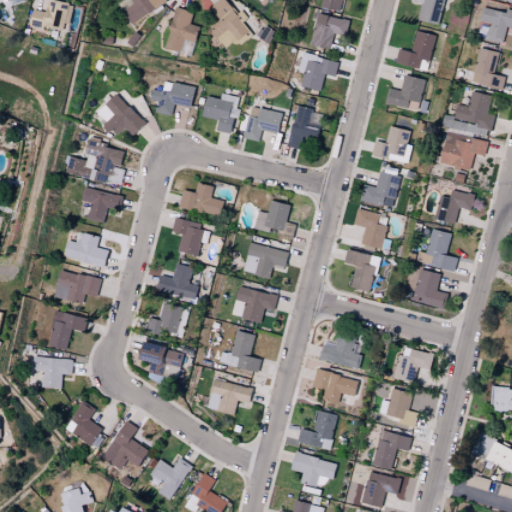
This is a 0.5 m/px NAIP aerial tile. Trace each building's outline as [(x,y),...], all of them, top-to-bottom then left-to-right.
[(30,25),(63,31),(68,3),(53,0),(47,0),(46,12),(33,9),(30,25)] [(227,0),(220,0),(210,9),(220,21),(209,31),(225,49),(248,30),(241,22),(244,19),(227,0)] [(341,0),(320,0),(320,8),(341,9),(341,0)] [(440,1),(419,0),(418,21),(439,22),(440,1)] [(199,27),(189,24),(193,11),(175,7),(164,48),(180,52),(183,39),(195,42),(199,27)] [(511,10),(506,9),(505,12),(482,7),(479,22),(480,22),(477,37),(502,43),(506,27),(511,27),(511,10)] [(348,21),(317,13),(309,44),(328,49),(332,33),(344,36),(348,21)] [(398,49),(395,64),(427,70),(433,34),(415,31),(411,51),(398,49)] [(502,90),(505,76),(492,74),(497,52),(479,47),(471,82),(502,90)] [(338,61),(301,53),(297,71),(303,72),(300,86),(320,91),(324,74),(334,77),(338,61)] [(424,79),(403,75),(399,91),(388,88),(385,103),(417,111),(424,79)] [(194,87),(163,81),(161,91),(151,89),(149,99),(157,101),(155,112),(171,115),(173,104),(190,107),(194,87)] [(440,163),(470,170),(474,153),(484,155),(487,141),(472,138),(473,134),(485,136),(486,130),(491,131),(494,114),(487,113),(491,95),(471,91),(468,107),(457,105),(455,117),(445,115),(442,126),(448,127),(440,163)] [(124,126),(134,135),(145,122),(114,93),(96,113),(105,122),(103,125),(115,136),(124,126)] [(201,117),(218,120),(216,130),(232,133),(236,109),(235,108),(237,97),(219,94),(219,98),(205,96),(201,117)] [(304,138),(316,141),(322,112),(296,106),(287,147),(302,150),(304,138)] [(282,113),(258,108),(256,119),(241,116),(239,129),(244,130),(242,138),(258,141),(261,130),(277,133),(282,113)] [(409,130),(389,126),(384,143),(374,140),(371,155),(406,163),(410,146),(406,145),(409,130)] [(124,148),(88,141),(84,160),(67,156),(64,173),(108,183),(112,165),(121,167),(124,148)] [(375,187),(363,184),(359,200),(390,209),(401,171),(387,167),(385,173),(379,171),(375,187)] [(179,209),(222,215),(224,200),(211,198),(213,185),(197,183),(195,192),(182,190),(179,209)] [(104,222),(106,208),(119,210),(122,195),(84,188),(81,201),(90,202),(87,219),(104,222)] [(470,210),(474,195),(451,190),(449,198),(440,196),(434,219),(454,224),(458,208),(470,210)] [(290,205),(270,200),(267,213),(257,211),(253,229),(269,232),(269,231),(293,236),(295,224),(286,222),(290,205)] [(360,243),(380,248),(386,226),(377,223),(379,214),(357,208),(353,224),(364,227),(360,243)] [(177,251),(197,256),(200,242),(206,243),(209,231),(199,229),(201,223),(175,217),(171,231),(181,234),(177,251)] [(451,233),(432,228),(425,253),(419,251),(416,262),(453,271),(457,258),(446,255),(451,233)] [(104,267),(108,250),(97,247),(99,237),(77,232),(75,242),(66,240),(63,257),(104,267)] [(242,271),(269,278),(272,263),(285,267),(288,252),(249,242),(242,271)] [(349,287),(368,291),(376,256),(346,249),(343,263),(354,265),(349,287)] [(161,275),(157,291),(196,299),(198,285),(189,283),(192,267),(176,263),(173,277),(161,275)] [(441,274),(420,269),(412,301),(445,309),(449,294),(436,291),(441,274)] [(100,279),(59,270),(52,297),(82,303),(84,294),(96,297),(100,279)] [(261,322),(263,308),(274,310),(277,294),(237,287),(231,316),(261,322)] [(47,345),(66,349),(70,329),(83,332),(86,317),(55,311),(47,345)] [(254,334),(236,330),(230,353),(221,351),(218,363),(257,372),(260,359),(249,356),(254,334)] [(357,368),(361,350),(354,348),(356,336),(338,332),(335,344),(323,341),(319,360),(357,368)] [(140,359),(151,361),(148,374),(180,380),(185,351),(143,343),(140,359)] [(396,379),(414,381),(416,367),(430,369),(432,352),(400,348),(396,379)] [(60,389),(61,374),(71,375),(72,360),(32,356),(31,369),(41,370),(40,387),(60,389)] [(312,387),(324,389),(321,401),(337,404),(340,393),(353,396),(357,379),(316,370),(312,387)] [(234,414),(237,400),(249,403),(252,388),(213,379),(206,408),(234,414)] [(511,388),(491,387),(490,410),(511,411),(511,388)] [(414,427),(417,412),(409,411),(412,392),(391,389),(389,401),(381,400),(379,414),(398,417),(397,423),(414,427)] [(91,446),(102,428),(88,419),(94,410),(81,402),(64,429),(91,446)] [(329,449),(336,414),(316,410),(312,431),(299,428),(297,442),(329,449)] [(137,428),(126,420),(101,457),(120,470),(127,459),(138,466),(148,450),(130,438),(137,428)] [(411,437),(380,430),(371,464),(390,469),(395,448),(407,451),(411,437)] [(511,473),(511,449),(494,442),(485,462),(511,473)] [(336,462),(294,453),(290,470),(302,472),(300,482),(323,488),(325,478),(332,480),(336,462)] [(172,468),(159,459),(149,474),(162,483),(157,492),(170,500),(191,466),(179,458),(172,468)] [(400,478),(367,472),(361,503),(381,507),(384,492),(397,494),(400,478)] [(184,507),(193,511),(194,511),(197,507),(205,511),(221,511),(227,501),(209,491),(215,479),(202,473),(184,507)] [(464,484),(486,490),(490,480),(468,473),(464,484)] [(497,494),(511,499),(511,487),(500,483),(497,494)] [(63,511),(83,511),(82,504),(91,503),(87,486),(60,491),(63,511)] [(291,511),(287,511),(278,511),(277,511),(321,511),(323,506),(294,501),(291,511)]
